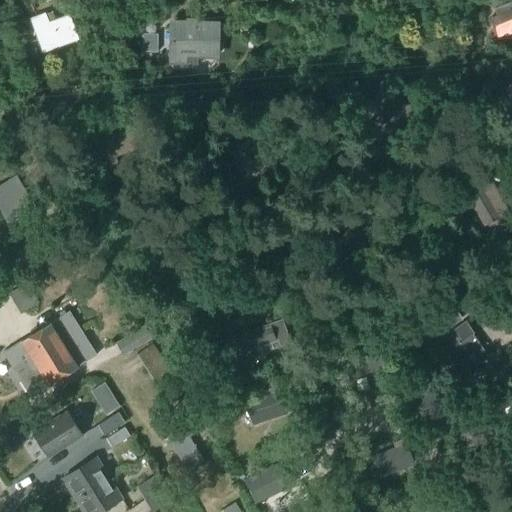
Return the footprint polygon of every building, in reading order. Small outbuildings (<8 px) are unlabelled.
[(497,38),(511,31),(511,1),(502,5),(504,10),(487,17),(497,38)] [(46,12),(30,18),(34,29),(33,29),(42,54),(78,40),(68,15),(49,22),(46,12)] [(219,22),(196,21),(196,19),(185,18),(185,21),(169,21),(167,64),(187,65),(187,59),(218,59),(219,22)] [(375,90),(366,108),(374,111),(369,122),(400,135),(412,108),(375,90)] [(138,149),(131,130),(116,135),(115,132),(100,137),(101,141),(91,144),(98,164),(138,149)] [(253,140),(228,150),(240,180),(264,169),(253,140)] [(15,176),(0,185),(0,205),(16,231),(22,228),(40,217),(15,176)] [(484,187),(467,197),(484,224),(506,210),(495,191),(488,195),(484,187)] [(373,232),(363,227),(360,231),(349,225),(340,241),(334,237),(323,258),(351,273),(373,232)] [(162,233),(143,243),(154,265),(173,256),(162,233)] [(20,314),(38,304),(26,283),(8,293),(20,314)] [(446,299),(419,319),(433,339),(461,320),(446,299)] [(30,397),(39,391),(96,355),(68,312),(3,353),(30,397)] [(224,341),(207,346),(213,364),(230,358),(255,349),(257,355),(290,343),(282,320),(224,341)] [(464,323),(428,348),(453,382),(488,357),(464,323)] [(124,356),(153,338),(146,325),(116,343),(124,356)] [(152,382),(170,371),(153,344),(135,355),(152,382)] [(386,350),(349,364),(354,377),(392,363),(386,350)] [(327,375),(315,380),(323,400),(335,396),(327,375)] [(469,375),(461,381),(466,389),(475,383),(469,375)] [(104,383),(91,391),(105,415),(119,407),(104,383)] [(278,389),(243,401),(251,426),(287,414),(278,389)] [(48,457),(81,436),(67,413),(33,434),(48,457)] [(104,436),(124,424),(117,413),(97,426),(104,436)] [(186,472),(203,461),(189,437),(202,429),(194,415),(164,432),(186,472)] [(112,449),(130,437),(124,427),(106,439),(112,449)] [(406,444),(369,458),(378,479),(414,465),(406,444)] [(75,500),(109,479),(96,458),(62,479),(75,500)] [(281,462),(243,481),(255,505),(293,486),(281,462)] [(151,511),(154,511),(174,500),(158,473),(136,488),(151,511)] [(82,511),(100,511),(121,499),(109,479),(75,500),(82,511)] [(240,511),(235,503),(220,511),(240,511)]
